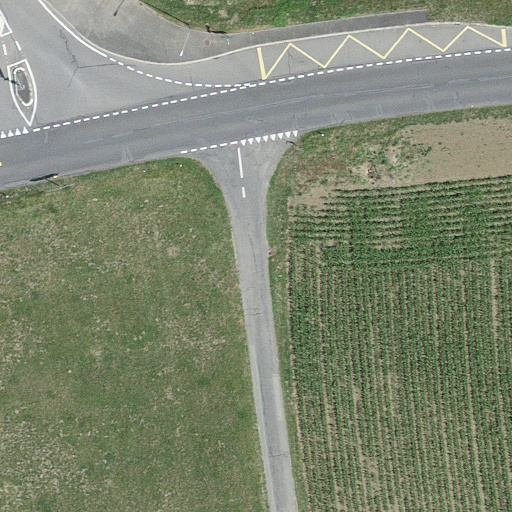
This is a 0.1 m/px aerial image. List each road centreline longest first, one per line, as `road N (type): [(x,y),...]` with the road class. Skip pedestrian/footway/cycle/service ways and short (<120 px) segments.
road 1 (residential): [(274,511),(261,458),(237,116)]
road 2 (tertiary): [(237,116),(511,81)]
road 3 (tertiary): [(0,0),(77,84),(160,130)]
road 4 (tertiary): [(0,161),(160,130)]
